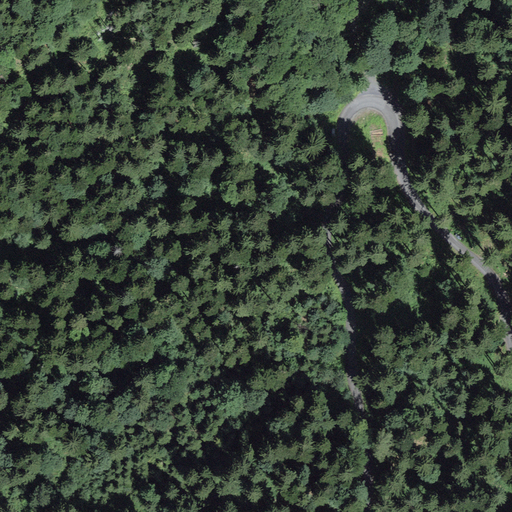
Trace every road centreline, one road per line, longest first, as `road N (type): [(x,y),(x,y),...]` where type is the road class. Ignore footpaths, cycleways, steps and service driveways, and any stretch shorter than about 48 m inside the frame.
road 1 (unclassified): [(511,343),(496,288),(402,174),(385,103),(356,104),(344,119),(339,198),(327,238),(351,312),(368,467),(365,511)]
road 2 (track): [(0,131),(100,0)]
